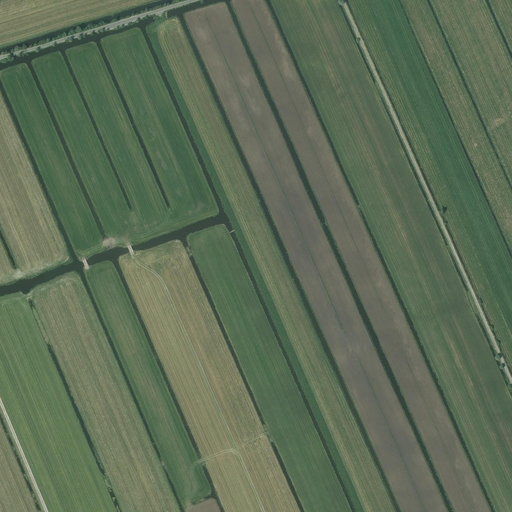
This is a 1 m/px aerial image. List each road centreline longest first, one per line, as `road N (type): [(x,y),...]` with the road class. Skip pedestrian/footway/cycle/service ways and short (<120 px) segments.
road 1 (unclassified): [(0,58),(194,0)]
road 2 (track): [(46,511),(0,399)]
